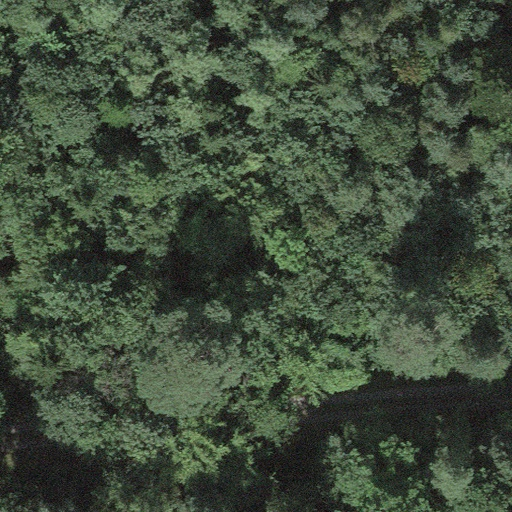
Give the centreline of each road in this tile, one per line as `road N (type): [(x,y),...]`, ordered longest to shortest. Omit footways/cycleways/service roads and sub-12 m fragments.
road 1 (track): [(0,419),(511,366)]
road 2 (track): [(282,395),(381,511)]
